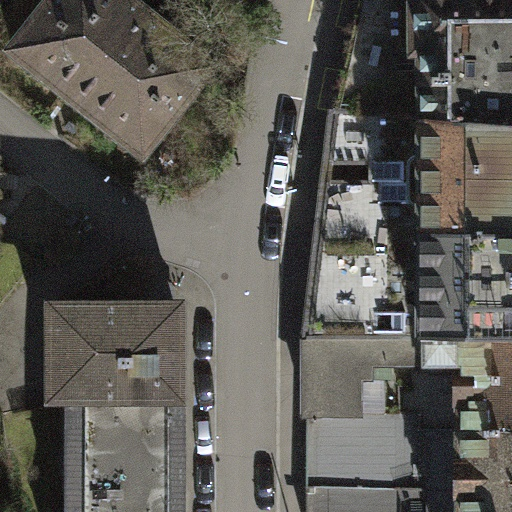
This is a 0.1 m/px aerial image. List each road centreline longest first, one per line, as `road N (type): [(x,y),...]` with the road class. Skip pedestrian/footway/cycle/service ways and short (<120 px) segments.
road 1 (residential): [(239,236),(239,511)]
road 2 (residential): [(239,236),(174,232),(93,204),(0,129)]
road 3 (residential): [(286,0),(239,236)]
